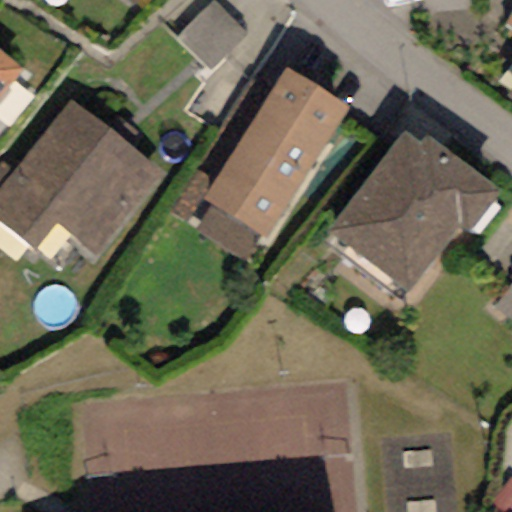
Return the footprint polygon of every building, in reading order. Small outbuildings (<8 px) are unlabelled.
[(218,77),(249,41),(217,14),(186,50),(218,77)] [(0,96),(21,69),(0,52),(0,96)] [(265,235),(348,108),(286,67),(203,200),(211,203),(260,234),(265,235)] [(159,175),(67,104),(0,189),(0,223),(34,250),(52,226),(94,259),(159,175)] [(405,133),(325,230),(403,293),(458,226),(466,233),(499,194),(429,137),(421,146),(405,133)] [(243,260),(260,234),(211,203),(195,229),(243,260)] [(511,283),(496,305),(511,316),(511,283)] [(511,511),(511,482),(490,469),(473,498),(486,505),(481,511),(511,511)]
